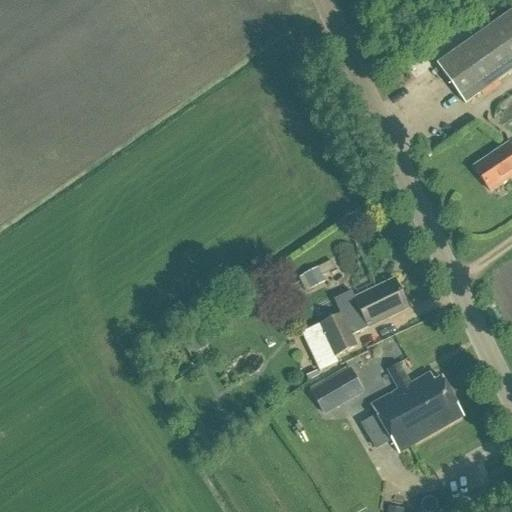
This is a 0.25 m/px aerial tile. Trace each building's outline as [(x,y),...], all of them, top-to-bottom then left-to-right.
[(511,13),(440,65),(467,104),(511,72),(511,13)] [(511,151),(508,146),(473,169),(489,193),(511,177),(511,151)] [(357,298),(371,327),(412,308),(398,279),(357,298)] [(319,325),(334,358),(360,346),(345,313),(319,325)] [(374,404),(400,452),(466,417),(444,377),(436,381),(431,372),(412,382),(402,364),(391,370),(401,389),(374,404)] [(311,394),(323,415),(362,393),(350,371),(311,394)]
